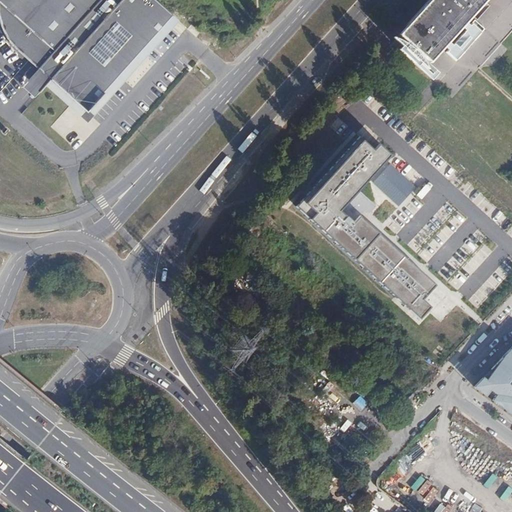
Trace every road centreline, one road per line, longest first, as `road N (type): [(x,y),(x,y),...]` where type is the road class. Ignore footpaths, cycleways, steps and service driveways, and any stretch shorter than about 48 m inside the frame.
road 1 (motorway): [(240,454),(170,343),(163,313),(167,258),(194,194)]
road 2 (primary): [(194,194),(370,0)]
road 3 (motorway): [(206,112),(104,202),(47,225),(0,223)]
road 4 (primary): [(206,112),(114,219),(81,242)]
road 5 (motorway): [(142,511),(0,401)]
road 6 (motorway): [(240,454),(167,379),(102,342)]
road 7 (primary): [(310,0),(206,112)]
road 8 (primary): [(0,451),(102,342)]
road 9 (unknown): [(456,399),(443,425),(444,470),(495,511)]
